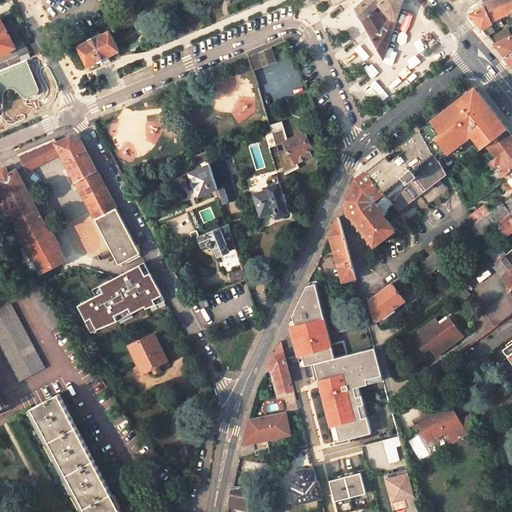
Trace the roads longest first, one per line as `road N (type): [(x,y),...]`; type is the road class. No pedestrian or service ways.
road 1 (residential): [(361,151),(309,33),(294,24),(77,115)]
road 2 (residential): [(77,115),(236,412)]
road 3 (primary): [(236,412),(339,181)]
road 4 (residential): [(339,181),(391,384)]
road 5 (unknown): [(327,511),(279,314)]
road 6 (primary): [(361,151),(477,57)]
road 7 (unknown): [(470,217),(368,293)]
